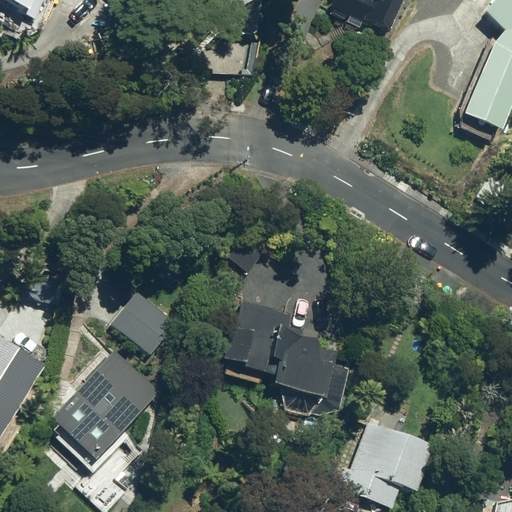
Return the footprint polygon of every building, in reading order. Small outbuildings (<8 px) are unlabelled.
[(0,0),(0,1),(34,17),(41,0),(0,0)] [(106,0),(116,9),(124,0),(106,0)] [(359,28),(387,40),(404,0),(334,0),(326,20),(357,34),(359,28)] [(455,126),(498,142),(511,104),(511,0),(498,0),(481,20),(497,35),(487,48),(455,126)] [(235,237),(219,258),(243,276),(259,256),(235,237)] [(111,333),(150,363),(176,329),(137,299),(111,333)] [(318,417),(336,421),(346,376),(332,373),(334,360),(315,355),(317,350),(298,346),(300,339),(282,335),(284,326),(229,314),(215,376),(268,388),(266,399),(320,411),(318,417)] [(0,443),(44,375),(0,346),(0,443)] [(47,430),(94,473),(158,401),(111,359),(47,430)] [(341,503),(366,511),(391,511),(397,498),(413,503),(430,457),(367,434),(341,503)] [(443,511),(496,511),(497,509),(446,499),(443,511)]
